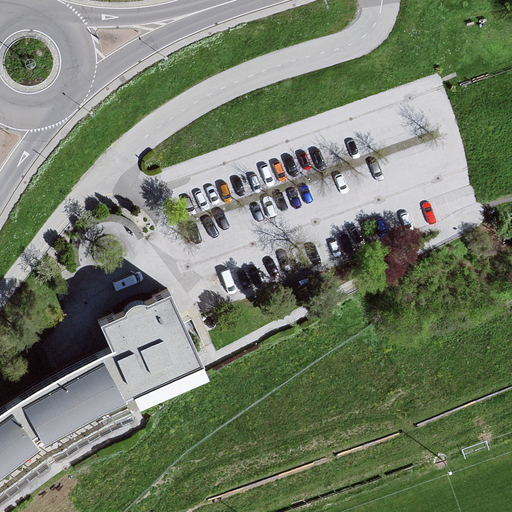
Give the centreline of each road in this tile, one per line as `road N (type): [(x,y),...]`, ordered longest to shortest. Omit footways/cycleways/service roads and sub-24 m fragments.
road 1 (tertiary): [(183,16),(45,11)]
road 2 (tertiary): [(74,89),(183,16)]
